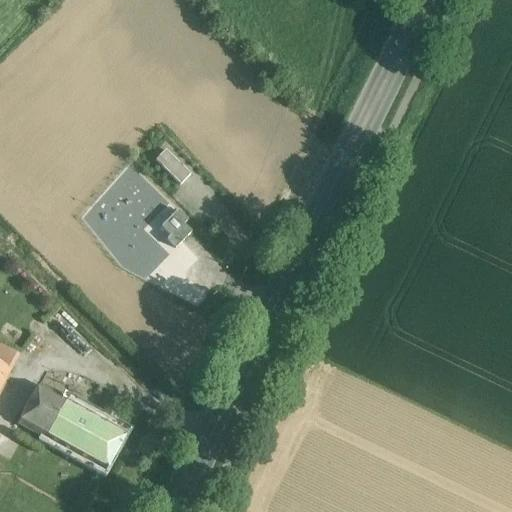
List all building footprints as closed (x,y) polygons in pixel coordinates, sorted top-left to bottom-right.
[(165,151),(155,161),(180,186),(190,176),(165,151)] [(178,212),(162,228),(171,237),(167,241),(176,249),(191,233),(183,226),(188,221),(178,212)] [(0,344),(0,364),(11,371),(20,355),(0,344)] [(0,391),(11,371),(0,364),(0,391)] [(125,434),(39,386),(18,425),(104,472),(125,434)]
